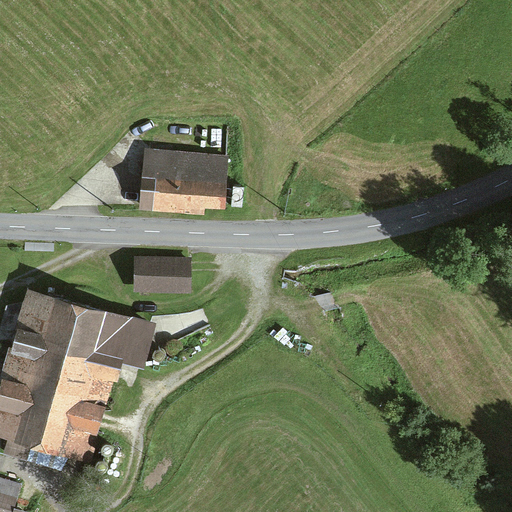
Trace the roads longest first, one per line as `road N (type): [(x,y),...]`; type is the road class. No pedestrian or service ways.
road 1 (tertiary): [(0,226),(347,230),(441,210),(511,179)]
road 2 (track): [(101,511),(126,484),(140,424),(159,392),(244,332),(257,295),(262,235)]
road 3 (track): [(0,289),(113,231)]
